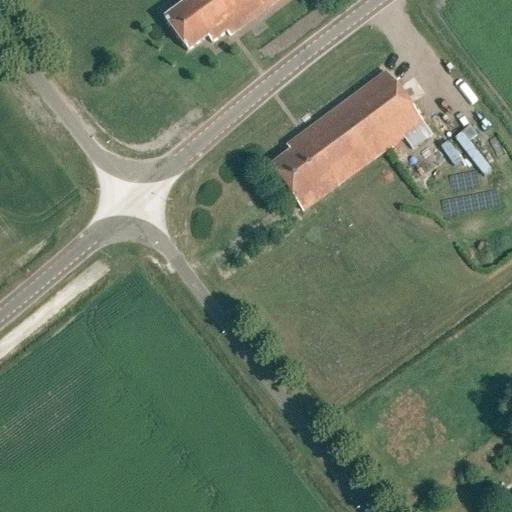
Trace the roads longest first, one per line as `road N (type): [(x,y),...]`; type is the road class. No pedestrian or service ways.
road 1 (unclassified): [(382,511),(134,195)]
road 2 (tertiary): [(134,195),(383,0)]
road 3 (unclassified): [(134,195),(0,25)]
road 4 (tertiary): [(0,304),(134,195)]
